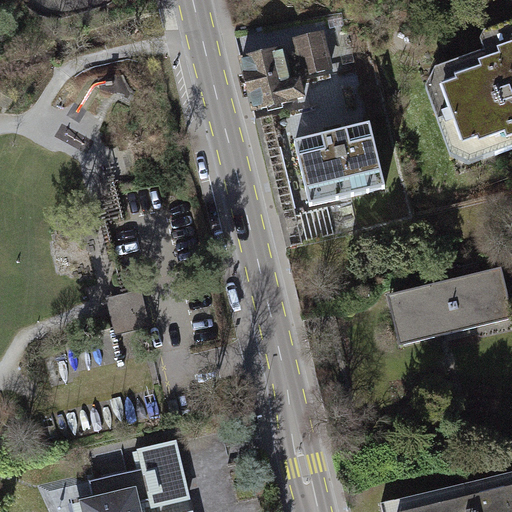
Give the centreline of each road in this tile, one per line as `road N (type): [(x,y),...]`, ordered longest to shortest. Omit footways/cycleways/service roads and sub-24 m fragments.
road 1 (primary): [(315,511),(193,0)]
road 2 (track): [(33,396),(157,376)]
